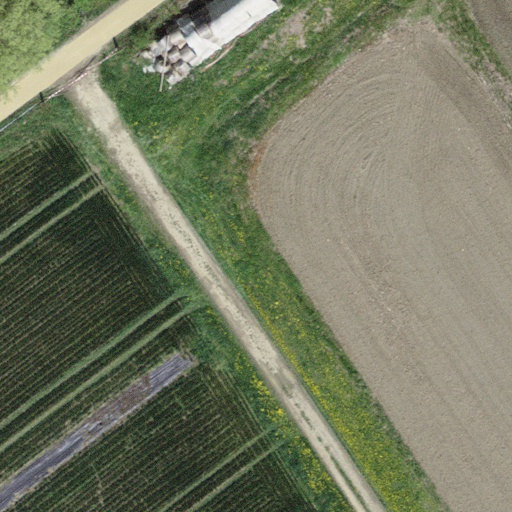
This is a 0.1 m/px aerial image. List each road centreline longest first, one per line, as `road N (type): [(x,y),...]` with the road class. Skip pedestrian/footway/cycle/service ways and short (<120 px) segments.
road 1 (track): [(367,511),(66,55)]
road 2 (track): [(0,105),(144,0)]
